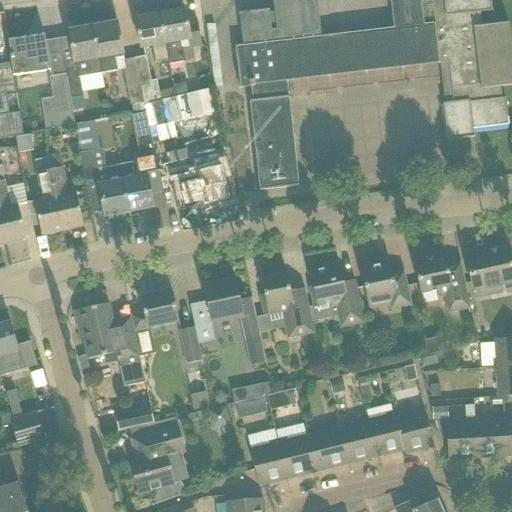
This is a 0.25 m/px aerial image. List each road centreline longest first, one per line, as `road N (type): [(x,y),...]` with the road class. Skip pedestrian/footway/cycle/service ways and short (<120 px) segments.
road 1 (residential): [(36,276),(254,231),(511,200)]
road 2 (residential): [(106,511),(36,276)]
road 3 (residential): [(288,511),(425,476),(511,494)]
